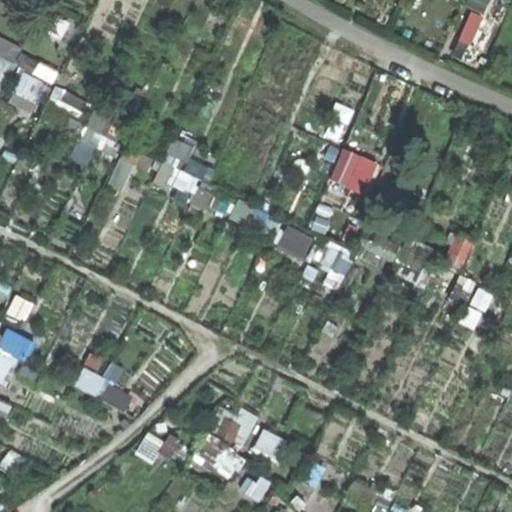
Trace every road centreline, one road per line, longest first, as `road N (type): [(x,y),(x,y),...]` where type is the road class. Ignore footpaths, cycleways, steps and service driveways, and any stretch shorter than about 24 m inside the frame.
road 1 (track): [(511,483),(0,230)]
road 2 (track): [(230,347),(37,511)]
road 3 (track): [(511,106),(295,0)]
